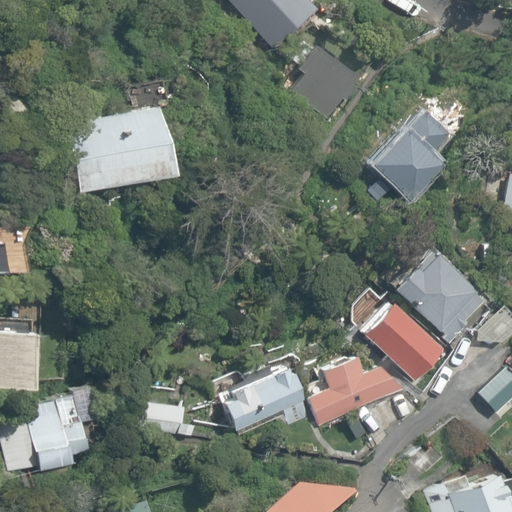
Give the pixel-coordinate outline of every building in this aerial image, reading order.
[(244,0),(271,35),(315,1),(314,0),(244,0)] [(253,17),(235,3),(221,20),(239,35),(253,17)] [(280,34),(263,60),(286,75),(303,50),(280,34)] [(281,94),(322,124),(357,76),(315,44),(300,64),(302,66),(281,94)] [(0,91),(0,103),(6,111),(17,102),(5,88),(0,91)] [(59,122),(76,191),(164,169),(146,99),(59,122)] [(368,164),(407,201),(442,165),(426,150),(444,131),(421,109),(368,164)] [(499,209),(511,209),(511,150),(510,150),(509,172),(500,172),(499,209)] [(362,190),(374,202),(388,189),(376,177),(362,190)] [(0,268),(15,268),(20,263),(17,238),(23,223),(0,225),(0,268)] [(433,334),(445,343),(462,323),(461,322),(480,300),(470,291),(473,287),(423,245),(387,288),(437,330),(433,334)] [(355,333),(410,382),(441,347),(386,297),(355,333)] [(471,341),(495,342),(511,324),(511,317),(495,301),(470,327),(471,341)] [(0,387),(27,388),(29,330),(0,329),(0,387)] [(304,395),(316,425),(399,389),(372,364),(356,370),(349,354),(315,368),(323,387),(304,395)] [(218,400),(231,429),(280,408),(286,424),(306,415),(299,398),(302,397),(292,372),(287,374),(282,360),(263,369),(261,364),(236,375),(238,381),(224,387),(227,396),(218,400)] [(474,391),(492,410),(511,390),(511,373),(502,364),(474,391)] [(0,406),(0,446),(6,471),(33,464),(34,466),(64,459),(63,453),(83,448),(77,423),(93,419),(82,385),(0,406)] [(139,427),(174,432),(190,435),(193,425),(181,422),(183,407),(139,399),(139,427)] [(419,492),(426,511),(511,511),(511,506),(508,495),(511,494),(504,475),(495,478),(493,472),(444,491),(441,483),(419,492)] [(262,511),(328,511),(349,493),(294,484),(262,511)]
